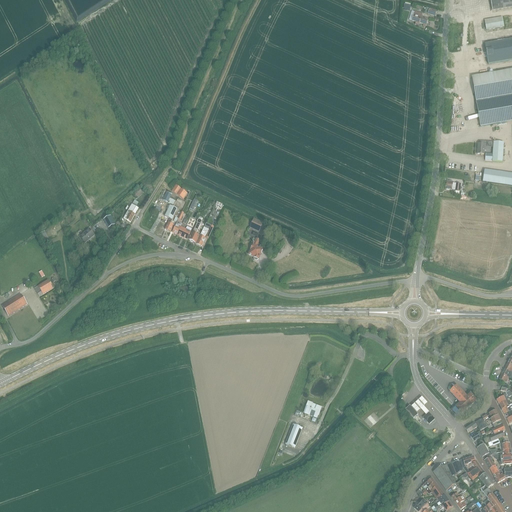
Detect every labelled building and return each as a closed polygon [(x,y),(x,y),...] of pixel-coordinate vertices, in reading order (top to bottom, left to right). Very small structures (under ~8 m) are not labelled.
[(511,0),(509,0),(491,3),(492,11),(511,7),(511,0)] [(426,27),(428,18),(422,16),(422,14),(415,11),(412,21),(416,22),(415,24),(419,25),(420,23),(423,24),(423,26),(426,27)] [(502,17),(485,20),(486,30),(504,27),(502,17)] [(488,64),(511,60),(511,39),(485,44),(488,64)] [(511,69),(472,77),(480,127),(511,121),(511,69)] [(469,122),(469,96),(459,96),(459,122),(469,122)] [(478,144),(477,154),(480,154),(480,155),(481,155),(481,154),(484,155),(485,151),(486,151),(486,147),(487,145),(486,145),(486,142),(480,141),(480,144),(478,144)] [(486,154),(485,161),(492,161),(502,162),(504,143),(494,142),(493,147),(493,154),(486,154)] [(511,174),(484,170),(483,182),(511,186),(511,174)] [(456,184),(453,183),(453,182),(451,182),(451,181),(447,180),(446,190),(452,190),(455,190),(455,191),(460,192),(461,184),(456,184)] [(183,199),(187,194),(176,186),(172,192),(183,199)] [(167,193),(163,201),(173,205),(175,201),(170,198),(171,195),(167,193)] [(126,215),(124,219),(126,220),(130,223),(135,215),(139,209),(136,207),(139,203),(135,201),(132,205),(129,211),(128,211),(126,215)] [(171,232),(174,225),(171,224),(178,209),(170,206),(165,216),(170,219),(165,229),(171,232)] [(103,219),(108,228),(114,224),(109,215),(103,219)] [(190,238),(189,240),(190,241),(192,242),(193,242),(196,243),(199,235),(196,233),(201,224),(200,224),(202,221),(198,219),(197,223),(190,238),(190,237),(190,238)] [(250,228),(259,232),(263,223),(254,219),(250,228)] [(173,233),(177,235),(182,224),(178,222),(173,233)] [(188,227),(187,227),(186,229),(182,227),(183,224),(182,224),(177,235),(187,240),(191,232),(191,231),(192,229),(191,229),(188,227)] [(204,228),(196,244),(202,247),(206,238),(205,238),(206,235),(208,230),(204,228)] [(80,237),(85,243),(94,235),(89,229),(80,237)] [(44,243),(50,240),(45,231),(39,235),(44,243)] [(256,238),(249,255),(254,257),(254,258),(254,259),(255,260),(256,260),(257,260),(258,260),(258,259),(263,250),(257,247),(260,240),(256,238)] [(34,289),(37,294),(39,297),(53,288),(48,280),(38,287),(34,289)] [(21,295),(2,306),(9,317),(27,305),(21,295)] [(511,372),(504,369),(502,374),(509,378),(511,379),(511,377),(511,372)] [(509,378),(502,374),(499,379),(506,383),(509,378)] [(457,385),(450,392),(458,401),(460,403),(455,407),(451,411),(456,417),(459,417),(462,414),(467,409),(472,404),(477,400),(470,393),(467,397),(465,394),(457,385)] [(499,405),(506,402),(508,401),(505,396),(497,400),(499,405)] [(421,397),(411,407),(417,413),(420,410),(425,416),(429,413),(423,407),(427,404),(421,397)] [(502,410),(509,407),(510,406),(508,401),(506,402),(499,405),(502,410)] [(318,416),(322,407),(312,404),(313,403),(308,402),(304,413),(317,418),(318,415),(318,416)] [(504,415),(511,411),(511,405),(511,406),(510,406),(509,407),(502,410),(504,415)] [(411,407),(410,406),(408,407),(407,408),(405,410),(413,419),(414,418),(416,417),(418,415),(417,413),(411,407)] [(498,415),(495,410),(489,413),(492,419),(498,415)] [(373,417),(378,421),(383,416),(378,411),(373,417)] [(429,413),(425,416),(423,418),(429,425),(435,419),(429,413)] [(498,415),(492,419),(490,419),(493,424),(495,429),(498,428),(503,425),(501,423),(497,425),(496,423),(501,420),(498,415)] [(476,422),(480,431),(488,428),(485,422),(483,419),(476,422)] [(477,427),(475,423),(465,429),(468,434),(477,427)] [(302,429),(293,425),(285,445),(295,448),(302,429)] [(491,431),(485,434),(486,435),(492,433),(493,432),(494,435),(503,432),(505,430),(503,425),(498,428),(495,429),(492,431),(491,431)] [(480,432),(470,438),(473,443),(478,440),(483,437),(480,432)] [(492,442),(498,440),(502,438),(505,437),(503,432),(494,435),(484,440),(486,444),(492,442)] [(506,455),(511,455),(510,443),(502,444),(503,452),(505,452),(506,455)] [(484,445),(477,449),(483,460),(492,455),(491,453),(489,454),(484,445)] [(501,461),(499,461),(501,466),(511,464),(511,461),(511,455),(506,456),(506,455),(505,452),(503,452),(500,453),(501,461)] [(473,466),(478,465),(477,463),(476,461),(473,456),(463,460),(460,461),(461,465),(463,469),(464,470),(467,468),(465,466),(471,463),(473,466)] [(489,470),(490,469),(495,466),(490,458),(484,461),(489,470)] [(460,466),(458,462),(458,461),(454,463),(455,466),(454,467),(456,470),(457,469),(457,471),(459,471),(460,473),(461,475),(463,474),(463,472),(460,466)] [(451,463),(447,465),(451,473),(455,472),(456,472),(456,470),(454,467),(453,467),(451,463)] [(433,472),(446,491),(456,484),(452,476),(450,474),(451,473),(447,465),(439,468),(433,472)] [(478,465),(473,466),(474,467),(469,471),(467,468),(464,470),(467,473),(472,481),(478,476),(481,474),(484,472),(483,470),(478,465)] [(492,472),(493,476),(497,473),(497,472),(498,472),(496,467),(495,466),(490,469),(492,472)] [(505,479),(505,478),(502,469),(500,470),(498,466),(496,467),(498,472),(497,472),(497,473),(493,476),(498,484),(505,479)] [(494,485),(485,474),(484,472),(481,474),(478,476),(485,486),(488,489),(494,485)] [(425,483),(422,486),(422,487),(425,490),(427,489),(435,483),(435,482),(432,478),(425,483)] [(429,495),(432,493),(439,488),(438,486),(435,483),(427,489),(425,490),(422,493),(424,496),(428,493),(429,495)] [(504,511),(502,508),(496,499),(488,489),(485,486),(481,490),(489,500),(497,511),(504,511)] [(439,488),(432,493),(437,500),(438,500),(444,495),(439,488)] [(457,493),(451,497),(454,501),(460,497),(462,496),(464,495),(462,493),(459,495),(457,493)] [(434,506),(435,508),(436,508),(443,503),(445,505),(449,501),(444,495),(438,500),(440,502),(437,504),(434,506)] [(460,497),(454,501),(457,506),(463,501),(465,500),(462,496),(460,497)] [(484,503),(486,507),(490,511),(497,511),(489,500),(487,501),(486,499),(483,502),(484,503)] [(420,503),(414,508),(418,511),(424,506),(427,503),(424,500),(421,503),(420,503)] [(443,503),(436,508),(437,510),(437,511),(440,509),(440,508),(443,506),(447,511),(449,510),(453,507),(450,503),(450,502),(449,501),(445,505),(443,503)] [(457,506),(461,510),(464,508),(467,506),(463,501),(457,506)] [(424,506),(418,511),(419,511),(418,511),(432,511),(431,511),(430,511),(429,511),(427,510),(430,507),(429,506),(427,503),(424,506)]
